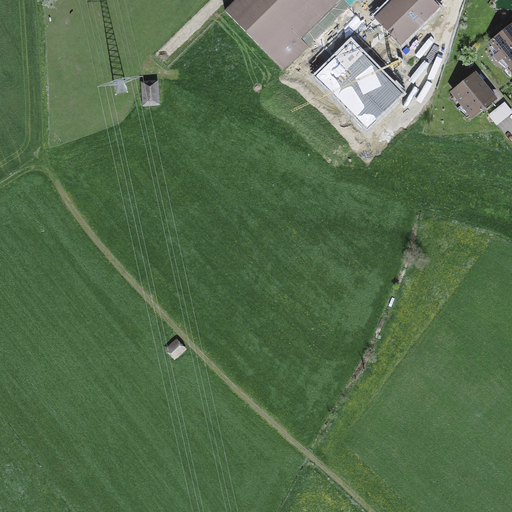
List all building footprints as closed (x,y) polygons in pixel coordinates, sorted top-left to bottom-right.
[(235,0),(225,11),(283,71),(332,23),(324,16),(340,0),(235,0)] [(388,0),(391,2),(374,18),(401,45),(439,7),(431,0),(388,0)] [(511,26),(493,42),(500,52),(494,56),(498,61),(506,68),(510,64),(511,66),(511,65),(511,26)] [(474,75),(454,92),(473,116),(493,99),(474,75)] [(157,83),(143,84),(144,100),(145,100),(145,102),(157,101),(158,99),(157,83)] [(504,103),(490,114),(497,123),(511,112),(504,103)] [(185,347),(178,340),(168,349),(175,356),(185,347)]
